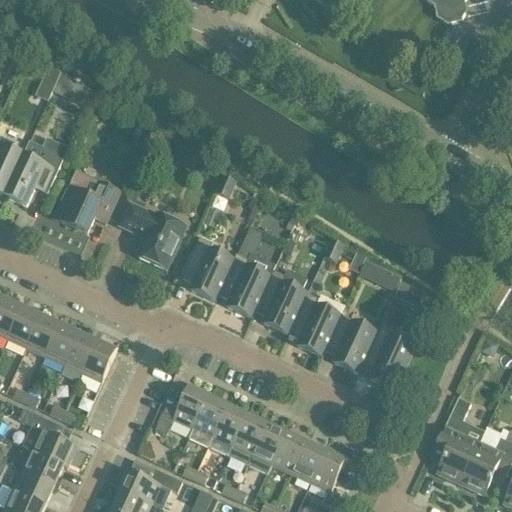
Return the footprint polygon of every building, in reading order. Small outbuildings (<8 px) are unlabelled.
[(320,0),(340,11),(346,0),(320,0)] [(423,0),(424,2),(434,9),(437,21),(448,28),(461,25),(467,14),(465,5),(467,0),(423,0)] [(47,68),(42,78),(55,86),(61,76),(47,68)] [(63,100),(71,82),(62,76),(53,95),(63,100)] [(0,196),(6,200),(24,159),(12,154),(14,151),(16,152),(19,146),(7,141),(6,143),(0,139),(0,196)] [(24,159),(6,200),(27,209),(35,192),(48,198),(51,190),(69,151),(47,141),(43,151),(30,145),(24,159)] [(173,153),(168,143),(156,149),(160,159),(173,153)] [(120,195),(98,185),(77,175),(55,222),(88,237),(95,222),(106,227),(120,195)] [(235,186),(223,181),(216,197),(228,203),(235,186)] [(137,260),(166,273),(186,230),(157,216),(157,218),(129,205),(118,229),(146,242),(137,260)] [(203,227),(213,231),(220,216),(209,211),(203,227)] [(286,231),(291,234),(296,223),(291,221),(286,231)] [(231,271),(234,264),(210,253),(213,246),(200,240),(181,282),(193,287),(190,293),(216,305),(219,299),(218,299),(230,271),(231,271)] [(282,256),(291,259),(297,245),(289,241),(282,256)] [(324,261),(336,267),(344,250),(332,245),(324,261)] [(218,299),(219,299),(229,304),(226,310),(252,322),(255,316),(254,316),(270,280),(246,269),(249,263),(237,257),(234,264),(231,271),(230,271),(218,299)] [(366,263),(356,258),(349,273),(359,278),(366,264),(366,263)] [(375,285),(394,295),(401,283),(382,273),(375,285)] [(270,280),(254,316),(255,316),(265,321),(263,326),(288,338),(307,296),(306,296),(306,297),(302,295),(307,283),(287,274),(285,279),(273,274),(270,280)] [(403,304),(409,290),(401,287),(395,300),(403,304)] [(324,355),(340,320),(345,309),(321,298),(319,302),(307,296),(288,338),(299,343),(296,349),(322,361),(325,355),(324,355)] [(0,314),(0,339),(8,344),(10,344),(23,311),(5,303),(0,314)] [(42,320),(23,311),(10,344),(27,352),(42,320)] [(61,328),(42,320),(27,352),(46,361),(61,328)] [(377,336),(376,336),(340,320),(324,355),(325,355),(335,360),(333,365),(359,377),(361,372),(361,371),(377,336)] [(79,337),(61,328),(46,361),(64,369),(79,337)] [(379,330),(376,336),(377,336),(361,371),(361,372),(372,376),(369,382),(395,394),(414,353),(389,342),(392,336),(379,330)] [(97,345),(79,337),(64,369),(82,378),(97,345)] [(481,355),(494,361),(500,348),(487,342),(481,355)] [(102,387),(117,354),(97,345),(82,378),(102,387)] [(193,433),(208,400),(209,401),(211,397),(190,387),(176,416),(165,411),(155,434),(166,439),(173,424),(193,433)] [(17,392),(13,401),(25,406),(29,398),(17,392)] [(40,403),(29,398),(25,406),(36,411),(40,403)] [(213,442),(228,410),(209,401),(208,400),(193,433),(194,433),(190,442),(209,450),(213,442)] [(437,477),(461,488),(480,446),(485,434),(463,425),(471,407),(458,401),(430,463),(441,468),(437,477)] [(54,409),(50,418),(62,423),(66,415),(54,409)] [(213,442),(232,451),(248,418),(228,410),(213,442)] [(31,453),(64,469),(64,470),(67,471),(77,450),(48,437),(53,426),(24,412),(19,424),(32,430),(23,450),(31,453)] [(73,428),(77,420),(66,415),(62,423),(73,428)] [(248,469),(267,428),(248,418),(232,451),(228,460),(248,469)] [(272,469),(287,437),(267,428),(248,469),(268,478),(272,469)] [(495,453),(480,446),(461,488),(484,499),(495,474),(506,479),(511,466),(511,435),(510,436),(506,445),(500,443),(495,453)] [(272,469),(291,478),(306,445),(287,437),(272,469)] [(155,462),(150,445),(143,447),(138,458),(150,464),(155,462)] [(325,454),(324,454),(306,445),(291,478),(311,487),(325,454)] [(326,450),(324,454),(325,454),(311,487),(331,496),(348,460),(326,450)] [(31,453),(22,473),(55,488),(64,470),(64,469),(31,453)] [(183,479),(194,484),(198,475),(187,470),(183,479)] [(120,495),(157,511),(163,511),(172,494),(177,497),(183,485),(160,475),(155,486),(126,472),(116,494),(120,496),(120,495)] [(46,508),(55,488),(22,473),(13,492),(46,508)] [(204,489),(208,480),(198,475),(194,484),(204,489)] [(222,497),(233,502),(237,493),(226,488),(222,497)] [(13,492),(4,511),(44,511),(46,508),(13,492)] [(237,493),(233,502),(244,507),(248,498),(237,493)] [(196,505),(207,510),(212,499),(201,494),(196,505)] [(157,511),(120,495),(120,496),(112,511),(157,511)]
